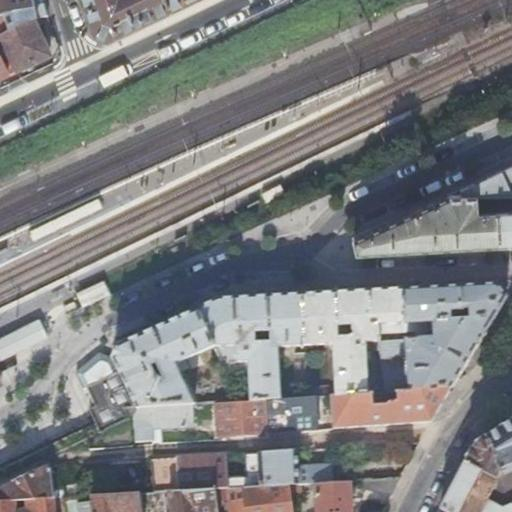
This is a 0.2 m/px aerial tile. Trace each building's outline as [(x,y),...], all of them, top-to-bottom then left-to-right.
[(32,0),(0,0),(0,16),(4,15),(5,24),(8,31),(32,20),(48,16),(44,4),(34,6),(32,0)] [(85,0),(95,30),(108,35),(171,6),(167,0),(85,0)] [(8,31),(1,35),(0,35),(0,37),(16,70),(17,70),(49,54),(32,20),(8,31)] [(511,194),(511,166),(501,171),(447,195),(478,195),(498,194),(503,194),(507,194),(511,194)] [(358,253),(501,245),(499,211),(479,212),(478,195),(447,195),(354,237),(358,253)] [(511,244),(511,210),(506,210),(505,204),(499,205),(499,211),(501,245),(511,244)] [(497,285),(405,290),(408,333),(417,332),(417,339),(410,340),(410,341),(383,343),(382,343),(382,349),(385,393),(399,392),(451,389),(478,344),(489,326),(506,299),(497,285)] [(405,290),(302,296),(306,346),(334,345),(337,396),(369,394),(367,343),(382,342),(382,343),(383,343),(383,334),(408,333),(405,290)] [(306,346),(302,296),(219,300),(196,311),(204,328),(213,347),(237,346),(239,362),(249,361),(252,402),(281,400),(279,347),(306,346)] [(115,362),(100,356),(126,408),(137,407),(138,409),(193,406),(180,377),(174,365),(213,347),(204,328),(196,311),(119,347),(115,362)] [(0,385),(4,383),(0,375),(0,360),(48,337),(39,317),(0,335),(0,385)] [(307,368),(306,354),(297,355),(298,385),(308,385),(307,368)] [(126,408),(100,356),(88,365),(111,409),(126,408)] [(111,409),(88,365),(75,376),(83,393),(86,392),(95,408),(96,410),(111,409)] [(319,397),(329,397),(329,387),(312,388),(312,398),(314,398),(319,397)] [(369,394),(337,396),(332,397),(335,429),(430,423),(451,389),(399,392),(399,402),(391,403),(387,404),(374,405),(374,394),(369,394)] [(303,399),(281,400),(252,402),(247,402),(245,402),(241,403),(217,404),(218,407),(220,438),(270,435),(270,433),(310,431),(309,416),(320,414),(319,397),(314,398),(312,398),(309,398),(303,399)] [(195,426),(193,406),(138,409),(135,416),(137,442),(153,441),(152,429),(160,428),(195,426)] [(131,419),(126,408),(111,409),(96,410),(95,408),(90,410),(100,431),(101,433),(131,419)] [(0,478),(100,431),(90,410),(0,452),(0,478)] [(511,421),(488,438),(501,474),(511,503),(511,505),(511,421)] [(162,443),(160,428),(152,429),(153,441),(153,444),(162,443)] [(443,507),(452,511),(511,511),(511,505),(511,503),(504,506),(488,499),(501,474),(488,438),(475,448),(443,507)] [(260,486),(292,485),(315,483),(332,482),(332,466),(300,468),(298,450),(257,453),(259,478),(251,478),(252,487),(260,486)] [(229,488),(227,455),(175,458),(175,466),(169,466),(158,459),(160,492),(163,492),(169,492),(215,489),(227,488),(229,488)] [(175,458),(158,459),(169,466),(175,466),(175,458)] [(77,497),(91,496),(91,485),(79,486),(78,484),(54,485),(53,481),(52,466),(51,466),(49,466),(29,476),(0,489),(0,501),(9,501),(12,501),(15,501),(56,498),(65,498),(77,497)] [(511,503),(501,474),(488,499),(504,506),(511,503)] [(392,496),(401,478),(362,481),(363,488),(392,496)] [(332,482),(315,483),(317,511),(352,511),(350,481),(332,482)] [(229,488),(227,488),(230,511),(294,511),(292,485),(260,486),(252,487),(244,487),(230,488),(229,488)] [(218,511),(215,489),(169,492),(172,511),(218,511)] [(165,511),(163,492),(160,492),(155,493),(140,493),(142,511),(165,511)] [(142,511),(140,493),(109,495),(104,495),(91,496),(77,497),(65,498),(66,511),(142,511)] [(56,511),(56,498),(15,501),(15,506),(16,511),(56,511)] [(9,501),(0,501),(0,511),(16,511),(15,506),(15,501),(12,501),(9,501)]
